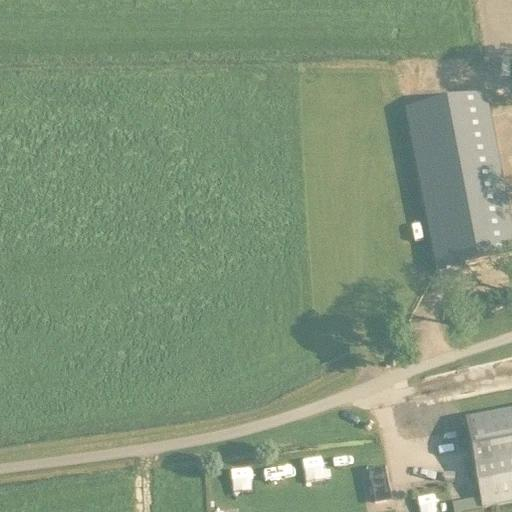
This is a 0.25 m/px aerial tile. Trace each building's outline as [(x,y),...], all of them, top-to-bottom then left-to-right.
[(511,246),(481,87),(402,103),(433,262),(511,246)] [(504,318),(511,315),(511,300),(500,305),(504,318)] [(456,322),(463,337),(487,324),(480,310),(456,322)] [(511,345),(429,360),(433,385),(511,371),(511,345)] [(511,493),(511,404),(462,414),(478,500),(511,493)] [(314,444),(293,445),(295,472),(315,471),(314,444)] [(369,464),(375,493),(387,490),(381,461),(369,464)] [(207,511),(230,511),(230,499),(207,500),(207,511)]
